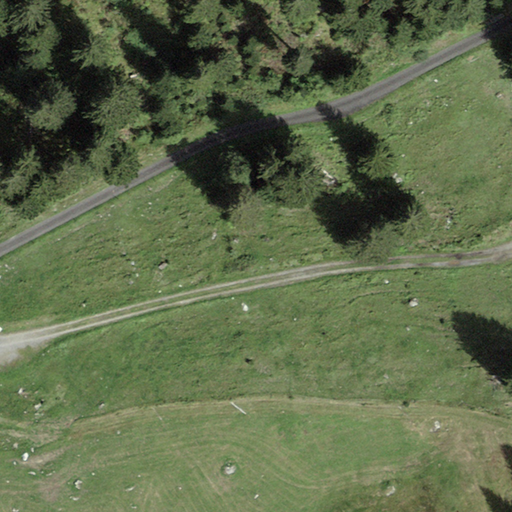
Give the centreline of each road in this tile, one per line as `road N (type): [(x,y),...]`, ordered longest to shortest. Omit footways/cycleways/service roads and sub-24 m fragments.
road 1 (unclassified): [(511,18),(360,99),(214,139),(0,253)]
road 2 (track): [(511,250),(299,275),(0,342)]
road 3 (track): [(0,427),(79,430),(139,414),(255,404),(426,411),(511,426)]
